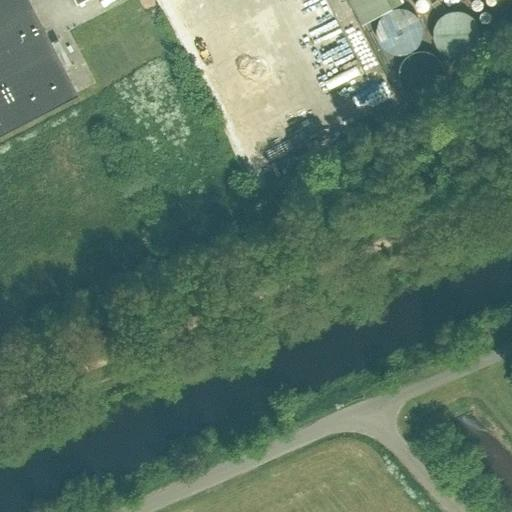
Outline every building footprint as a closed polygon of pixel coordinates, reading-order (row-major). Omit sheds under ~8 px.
[(0,0),(0,20),(30,5),(27,0),(0,0)] [(30,5),(0,20),(0,77),(53,50),(30,5)] [(404,8),(400,8),(395,9),(391,10),(387,13),(384,16),(381,20),(379,25),(378,30),(378,35),(379,40),(382,44),(385,48),(389,51),(394,53),(399,54),(405,54),(409,53),(413,51),(417,48),(421,44),(423,39),(424,37),(424,34),(424,29),(423,24),(421,20),(418,15),(413,12),(409,9),(404,8)] [(462,11),(457,11),(451,12),(446,14),(441,17),(438,22),(436,27),(435,32),(435,38),(436,42),(437,45),(440,49),(444,53),(449,56),(453,57),(459,57),(464,56),(469,54),(474,51),(478,47),(480,43),(481,38),(481,32),(480,28),(479,23),(475,18),(471,14),(466,12),(462,11)] [(0,77),(0,133),(76,94),(53,50),(0,77)] [(427,50),(421,50),(416,51),(412,52),(409,54),(404,58),(404,59),(402,62),(401,66),(400,70),(399,75),(400,80),(402,84),(404,87),(408,91),(412,93),(417,95),(422,96),(426,96),(430,95),(435,93),(439,90),(442,87),(444,82),(446,78),(446,72),(445,67),(443,62),(441,58),(437,54),(433,51),(427,50)]
